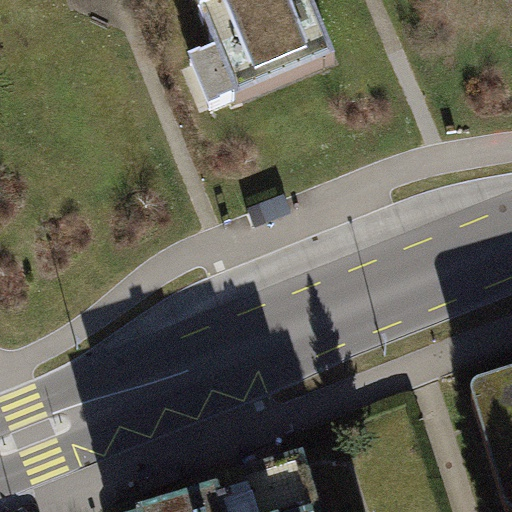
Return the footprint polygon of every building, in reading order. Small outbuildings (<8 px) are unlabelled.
[(193,0),(219,62),(235,100),(237,105),(336,64),(309,0),(193,0)] [(235,100),(219,62),(204,68),(221,106),(235,100)] [(286,200),(249,214),(254,228),(292,214),(286,200)] [(474,394),(474,404),(505,511),(511,511),(511,380),(481,390),(474,394)] [(176,467),(139,481),(144,495),(182,481),(176,467)] [(315,511),(302,468),(266,479),(212,495),(214,503),(183,511),(315,511)]
